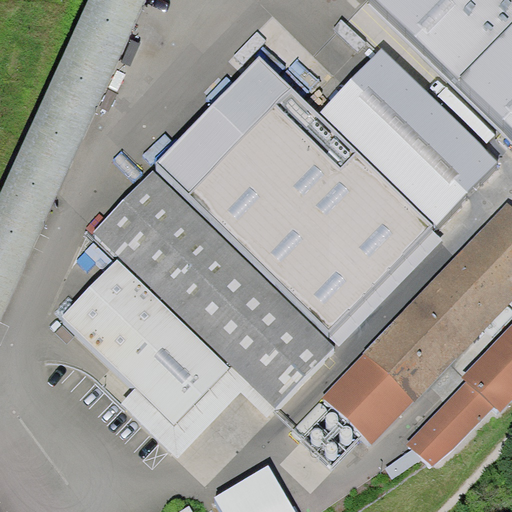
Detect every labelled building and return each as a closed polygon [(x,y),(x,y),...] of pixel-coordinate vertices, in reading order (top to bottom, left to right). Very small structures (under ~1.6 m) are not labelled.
[(0,335),(148,0),(76,0),(0,172),(0,335)] [(511,142),(511,0),(374,0),(370,5),(511,142)] [(321,124),(435,234),(497,170),(383,60),(321,124)] [(261,67),(153,178),(336,353),(443,242),(435,234),(321,124),(261,67)] [(278,414),(336,353),(153,178),(95,237),(278,414)] [(360,366),(321,407),(372,456),(511,309),(511,214),(507,211),(395,329),(360,366)] [(175,432),(228,378),(117,270),(64,324),(175,432)] [(457,391),(401,451),(420,470),(478,412),(486,418),(511,391),(511,321),(451,383),(457,391)] [(194,511),(189,503),(173,511),(194,511)]
